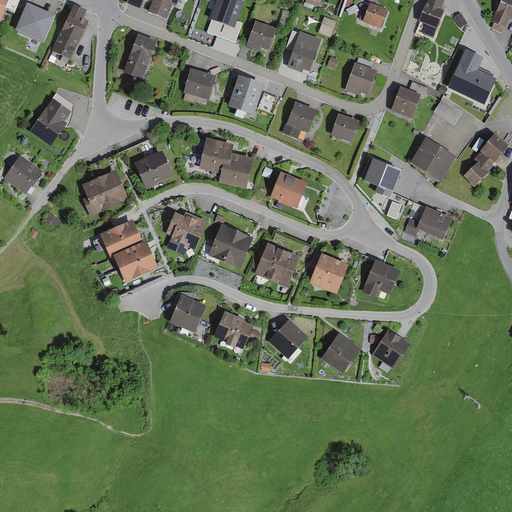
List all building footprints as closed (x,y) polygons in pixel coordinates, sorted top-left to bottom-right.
[(0,0),(0,26),(6,11),(15,15),(20,0),(0,0)] [(145,0),(128,0),(127,6),(134,9),(141,11),(145,0)] [(149,0),(154,2),(148,15),(167,22),(172,8),(176,10),(179,0),(149,0)] [(445,0),(428,0),(415,32),(434,40),(445,14),(441,13),(445,0)] [(511,0),(502,0),(492,24),(493,25),(491,30),(502,34),(504,30),(506,30),(510,20),(511,20),(511,0)] [(236,13),(214,5),(210,14),(204,30),(204,31),(226,39),(236,13)] [(389,12),(370,5),(367,12),(363,10),(359,21),(364,23),(363,24),(382,31),(389,12)] [(87,13),(73,7),(51,53),(71,63),(89,25),(83,22),(87,13)] [(56,20),(27,8),(15,34),(44,47),(56,20)] [(210,14),(200,10),(194,26),(204,30),(210,14)] [(293,16),(283,12),(280,23),(289,26),(293,16)] [(460,16),(453,20),(460,32),(468,28),(460,16)] [(336,23),(324,19),(318,35),(330,40),(336,23)] [(276,33),(255,25),(246,48),(259,53),(261,50),(268,53),(276,33)] [(321,43),(300,35),(287,69),(303,75),(304,72),(310,74),(321,43)] [(157,45),(138,37),(123,76),(142,83),(157,45)] [(484,57),(466,49),(449,87),(484,103),(495,78),(478,70),(484,57)] [(339,62),(331,58),(327,67),(336,70),(339,62)] [(373,64),(359,58),(356,66),(370,72),(372,68),(373,64)] [(356,66),(355,66),(345,93),(360,98),(361,96),(369,99),(378,75),(370,72),(356,66)] [(216,80),(191,72),(184,96),(210,103),(216,80)] [(264,89),(239,80),(228,110),(254,119),(264,89)] [(409,94),(400,90),(391,114),(412,122),(421,99),(424,101),(428,90),(413,84),(411,88),(409,94)] [(279,101),(264,94),(258,109),(273,115),(279,101)] [(46,107),(30,130),(52,145),(68,121),(64,119),(72,107),(56,96),(47,108),(46,107)] [(462,114),(442,100),(434,112),(454,126),(458,120),(462,114)] [(317,114),(296,106),(287,126),(285,125),(281,135),(297,141),(301,132),(309,136),(317,114)] [(359,125),(338,117),(331,138),(352,145),(359,125)] [(234,142),(206,134),(205,141),(202,155),(199,168),(220,172),(223,160),(229,162),(231,152),(234,142)] [(510,146),(495,134),(475,159),(479,162),(464,175),(475,187),(490,172),(489,170),(510,146)] [(202,155),(205,141),(201,140),(196,138),(193,152),(202,155)] [(457,161),(426,142),(411,165),(442,184),(457,161)] [(162,149),(135,161),(147,188),(157,184),(157,183),(174,175),(162,149)] [(253,157),(231,152),(229,162),(223,160),(220,172),(219,182),(246,188),(253,157)] [(20,154),(4,178),(26,193),(42,169),(20,154)] [(397,169),(373,160),(363,185),(387,194),(397,169)] [(88,195),(83,198),(91,216),(129,199),(116,168),(82,183),(88,195)] [(308,181),(281,170),(270,196),(279,199),(278,201),(290,206),(290,204),(297,207),(308,181)] [(408,203),(400,200),(396,208),(404,211),(408,203)] [(454,222),(415,204),(407,220),(410,221),(404,233),(416,239),(419,232),(443,244),(454,222)] [(184,214),(176,211),(166,233),(171,235),(166,247),(186,255),(189,247),(196,250),(209,220),(186,210),(184,214)] [(61,220),(49,212),(43,220),(56,228),(61,220)] [(133,217),(99,232),(112,261),(116,259),(113,252),(143,239),(133,217)] [(254,235),(222,222),(208,254),(240,268),(254,235)] [(38,231),(33,229),(29,236),(35,239),(38,231)] [(113,252),(116,259),(126,282),(159,267),(146,238),(143,239),(113,252)] [(301,254),(268,241),(255,273),(287,286),(289,282),(301,254)] [(349,263),(322,251),(309,282),(337,294),(349,263)] [(401,268),(376,258),(362,291),(378,298),(381,290),(390,294),(401,268)] [(207,303),(182,292),(169,321),(195,332),(207,303)] [(245,317),(225,309),(214,336),(226,341),(225,342),(235,346),(236,345),(243,348),(254,323),(245,319),(245,317)] [(307,335),(289,319),(269,341),(284,355),(283,356),(290,363),(302,351),(297,346),(307,335)] [(389,328),(372,354),(394,369),(411,342),(389,328)] [(261,332),(253,329),(250,337),(258,341),(261,332)] [(361,346),(339,331),(321,358),(343,372),(361,346)] [(378,334),(370,334),(370,343),(378,343),(378,334)] [(271,364),(261,362),(260,371),(270,372),(271,364)]
